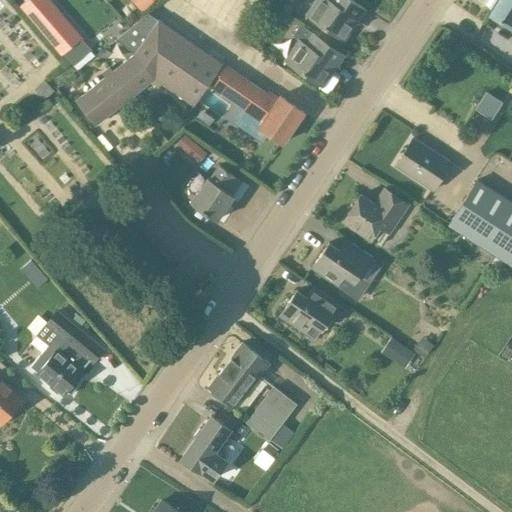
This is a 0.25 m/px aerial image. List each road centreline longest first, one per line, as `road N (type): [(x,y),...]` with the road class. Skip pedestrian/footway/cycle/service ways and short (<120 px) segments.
road 1 (residential): [(224,311),(434,0)]
road 2 (residential): [(497,511),(224,311)]
road 3 (residential): [(85,511),(224,311)]
